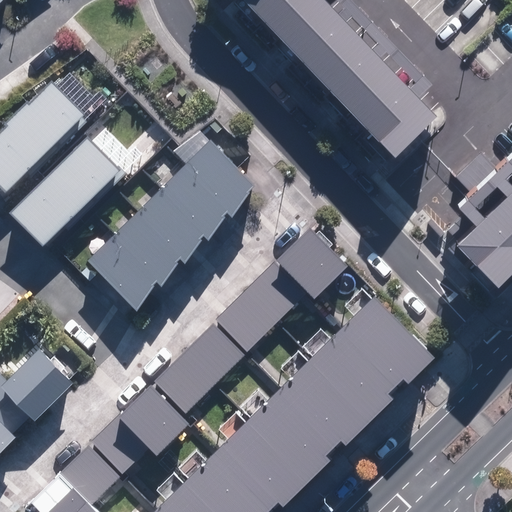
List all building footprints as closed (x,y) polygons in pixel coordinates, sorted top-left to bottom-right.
[(232,0),(390,160),(435,115),(320,0),(232,0)] [(0,191),(2,194),(74,124),(80,129),(88,121),(85,118),(102,101),(70,67),(53,84),(51,82),(0,131),(0,191)] [(213,118),(200,131),(237,168),(250,155),(213,118)] [(127,172),(131,176),(161,146),(145,130),(126,149),(104,127),(90,141),(84,136),(6,213),(41,247),(112,177),(117,182),(127,172)] [(183,164),(86,261),(136,312),(154,282),(159,287),(178,261),(183,265),(201,239),(206,242),(224,216),(230,219),(253,185),(237,168),(200,131),(198,129),(173,153),(183,164)] [(511,157),(498,171),(482,151),(457,176),(474,195),(459,208),(478,227),(457,246),(498,288),(511,274),(511,157)] [(312,299),(346,265),(308,227),(215,319),(246,350),(305,292),(312,299)] [(0,314),(18,296),(0,278),(0,314)] [(343,444),(390,397),(385,391),(398,378),(404,383),(431,357),(369,294),(149,511),(97,511),(90,505),(84,499),(70,485),(43,511),(263,511),(275,500),(281,506),(327,460),(322,454),(337,439),(343,444)] [(246,350),(215,319),(150,383),(181,415),(246,350)] [(71,384),(61,373),(65,369),(53,355),(48,359),(38,349),(5,380),(0,374),(0,451),(16,436),(12,432),(29,417),(32,421),(71,384)] [(90,443),(122,474),(147,449),(154,456),(188,421),(181,415),(150,383),(90,443)] [(122,474),(90,443),(59,474),(70,485),(84,499),(90,505),(122,474)]
